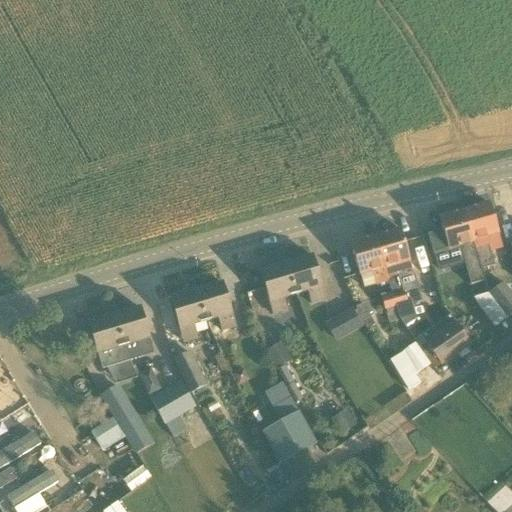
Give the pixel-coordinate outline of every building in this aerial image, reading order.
[(478,256),(481,268),(482,270),(494,267),(491,253),(503,249),(490,205),(465,213),(478,256)] [(440,220),(448,250),(453,264),(478,256),(465,213),(440,220)] [(401,231),(376,239),(384,269),(388,283),(414,275),(401,231)] [(377,286),(388,283),(384,269),(376,239),(350,246),(357,269),(360,278),(373,274),(377,286)] [(312,257),(287,265),(296,297),(309,293),(313,305),(326,301),(312,257)] [(296,297),(287,265),(261,273),(274,317),(288,312),(284,300),(296,297)] [(482,270),(481,268),(470,272),(480,310),(495,328),(507,319),(490,294),(482,270)] [(511,295),(503,284),(490,294),(507,319),(511,315),(511,295)] [(223,285),(197,292),(206,324),(220,319),(224,333),(236,329),(223,285)] [(403,290),(391,294),(396,309),(408,306),(403,290)] [(206,324),(197,292),(171,300),(184,343),(198,339),(195,327),(206,324)] [(381,297),(385,312),(396,309),(391,294),(381,297)] [(355,309),(365,328),(374,323),(369,315),(372,313),(367,303),(355,309)] [(141,357),(154,353),(140,309),(115,317),(124,348),(137,344),(141,357)] [(363,328),(352,310),(336,319),(347,337),(363,328)] [(413,310),(398,315),(399,320),(405,327),(416,320),(413,310)] [(124,348),(115,317),(89,325),(102,370),(116,365),(112,352),(124,348)] [(470,345),(455,322),(424,342),(440,365),(470,345)] [(265,350),(276,368),(288,360),(278,343),(265,350)] [(415,345),(403,355),(417,374),(430,365),(415,345)] [(190,353),(173,361),(190,395),(206,387),(190,353)] [(148,395),(161,388),(150,368),(137,375),(148,395)] [(278,372),(286,387),(293,384),(284,368),(278,372)] [(151,401),(155,408),(164,425),(194,408),(181,384),(151,401)] [(302,400),(293,384),(287,388),(295,404),(302,400)] [(0,385),(0,405),(8,400),(0,385)] [(118,388),(101,398),(119,429),(120,428),(129,443),(143,435),(135,420),(136,419),(118,388)] [(315,445),(298,413),(262,433),(280,465),(315,445)] [(111,421),(89,435),(101,455),(123,441),(111,421)] [(29,422),(0,440),(0,456),(5,464),(41,441),(29,422)] [(10,469),(0,475),(0,490),(17,480),(10,469)] [(59,474),(7,502),(12,511),(37,511),(70,494),(59,474)]
